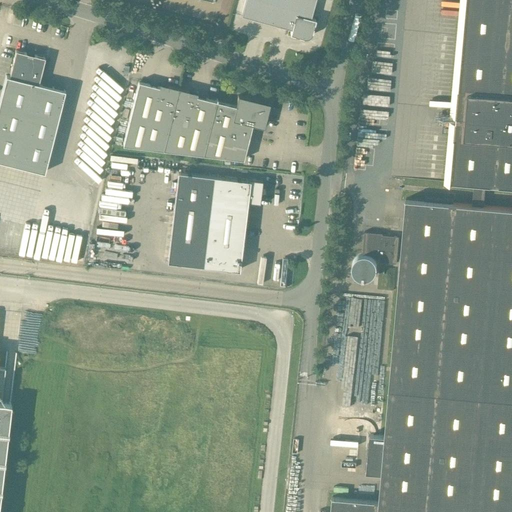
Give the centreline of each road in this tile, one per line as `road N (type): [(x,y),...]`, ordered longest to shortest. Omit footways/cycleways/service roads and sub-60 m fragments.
road 1 (unclassified): [(334,92),(39,0)]
road 2 (unknown): [(0,187),(31,195),(54,189),(87,15)]
road 3 (unclassified): [(334,92),(312,304)]
road 4 (unknown): [(263,228),(258,252),(242,266),(169,258),(149,239),(153,177)]
